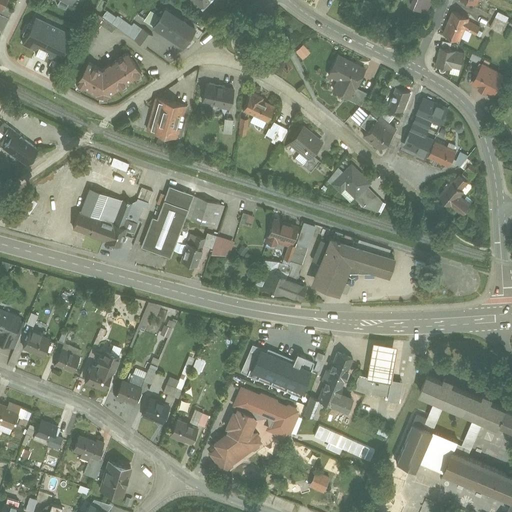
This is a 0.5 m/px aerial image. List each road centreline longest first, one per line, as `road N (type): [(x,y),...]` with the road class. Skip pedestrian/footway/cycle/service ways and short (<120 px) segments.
road 1 (secondary): [(507,315),(325,321),(216,303),(0,244)]
road 2 (residential): [(0,196),(72,141),(88,141),(472,272)]
road 3 (residential): [(208,50),(112,115),(11,67),(0,52)]
road 4 (residential): [(208,50),(269,76),(384,167)]
road 5 (residential): [(174,477),(97,412),(0,371)]
road 6 (tertiary): [(498,207),(479,122),(464,98),(424,73)]
road 7 (tertiary): [(414,67),(289,0)]
